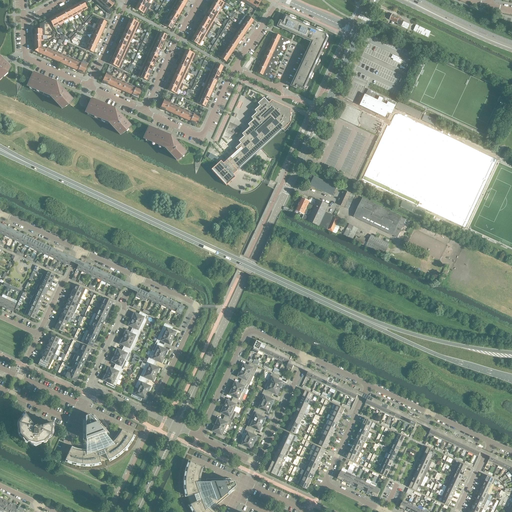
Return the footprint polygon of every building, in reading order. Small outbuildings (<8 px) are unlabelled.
[(101,9),(109,0),(101,0),(97,5),(101,9)] [(112,6),(115,3),(112,1),(111,1),(109,0),(101,9),(106,13),(107,12),(110,15),(112,10),(110,8),(112,6)] [(151,5),(142,0),(138,0),(138,1),(139,2),(138,4),(148,9),(151,5)] [(183,7),(185,5),(175,0),(173,0),(172,4),(183,10),(184,8),(183,7)] [(226,4),(218,0),(213,0),(213,1),(214,1),(213,3),(223,9),(226,4)] [(250,8),(254,0),(247,0),(245,5),(250,8)] [(260,3),(262,0),(254,0),(250,8),(250,9),(251,7),(256,10),(259,3),(260,3)] [(83,1),(78,4),(82,11),(87,9),(83,1)] [(223,9),(213,3),(212,5),(211,5),(209,7),(218,13),(221,8),(223,9)] [(82,11),(78,4),(73,6),(78,14),(82,11)] [(145,14),(148,9),(138,4),(137,5),(136,5),(134,8),(145,14)] [(183,10),(172,4),(171,4),(173,5),(171,10),(179,15),(180,13),(181,13),(183,10)] [(78,14),(73,6),(68,9),(73,17),(78,14)] [(218,13),(209,7),(208,10),(207,12),(216,17),(218,13)] [(73,17),(68,9),(64,11),(68,19),(73,17)] [(178,17),(179,15),(171,10),(168,14),(177,20),(179,17),(178,17)] [(68,19),(64,11),(59,14),(63,22),(68,19)] [(216,17),(207,12),(204,17),(215,23),(213,22),(216,17)] [(63,22),(59,14),(54,16),(59,24),(63,22)] [(177,20),(168,14),(165,19),(164,18),(163,18),(174,24),(175,22),(176,23),(177,20)] [(392,14),(390,20),(396,23),(396,24),(407,29),(409,25),(401,21),(402,19),(392,14)] [(290,15),(289,17),(288,17),(285,15),(281,22),(279,21),(276,26),(279,28),(310,42),(290,86),(295,89),(296,86),(303,90),(304,89),(306,90),(307,87),(305,86),(308,79),(309,79),(310,80),(312,77),(313,74),(311,73),(312,72),(311,72),(315,66),(315,65),(317,66),(318,63),(319,60),(318,59),(319,55),(322,56),(323,53),(321,52),(322,49),(323,49),(324,49),(326,47),(327,43),(325,43),(326,42),(325,42),(327,38),(326,34),(322,32),(321,32),(322,30),(319,28),(316,27),(315,29),(309,26),(308,26),(309,24),(306,22),(303,21),(302,23),(295,20),(296,18),(293,16),(290,15)] [(59,24),(54,16),(49,19),(54,27),(59,24)] [(253,21),(246,16),(243,21),(250,26),(253,21)] [(215,23),(204,17),(203,19),(201,21),(212,28),(215,23)] [(174,24),(163,18),(161,23),(172,29),(173,26),(174,24)] [(98,19),(96,24),(104,28),(107,23),(98,19)] [(128,22),(127,24),(138,29),(141,24),(129,19),(128,22)] [(212,28),(201,21),(199,24),(200,24),(199,26),(209,32),(212,28)] [(250,26),(243,21),(240,25),(247,30),(250,26)] [(34,33),(34,36),(43,35),(43,36),(44,36),(44,22),(39,25),(40,30),(37,30),(37,29),(32,29),(33,33),(34,33)] [(102,33),(104,28),(96,24),(94,29),(102,33)] [(138,29),(127,24),(127,26),(126,26),(125,29),(134,33),(136,28),(138,29)] [(247,30),(240,25),(237,30),(244,35),(247,30)] [(430,32),(416,25),(413,31),(428,37),(430,32)] [(209,32),(199,26),(198,28),(197,28),(196,31),(207,37),(209,32)] [(100,38),(102,33),(94,29),(92,34),(100,38)] [(132,38),(134,33),(125,29),(123,32),(124,32),(123,34),(132,38)] [(244,35),(237,30),(233,34),(241,39),(244,35)] [(156,31),(154,36),(164,41),(165,39),(166,39),(168,36),(156,31)] [(207,37),(196,31),(194,33),(195,34),(194,36),(202,41),(205,36),(206,37),(207,37)] [(98,43),(100,38),(92,34),(89,39),(98,43)] [(130,43),(132,38),(123,34),(121,39),(132,44),(132,43),(130,43)] [(241,39),(233,34),(231,39),(238,44),(241,39)] [(286,39),(274,34),(271,39),(282,44),(283,41),(285,42),(286,39)] [(164,41),(154,36),(151,41),(163,46),(164,43),(164,41)] [(202,41),(194,36),(192,38),(192,37),(190,40),(199,46),(202,41)] [(98,43),(89,39),(87,44),(95,47),(98,43)] [(132,44),(121,39),(120,41),(119,41),(118,43),(129,49),(132,44)] [(238,44),(231,39),(228,43),(235,48),(238,44)] [(280,47),(282,44),(271,39),(269,45),(281,50),(282,48),(280,47)] [(43,41),(34,41),(34,47),(35,48),(34,48),(36,50),(42,46),(41,43),(42,42),(42,41),(43,41)] [(162,49),(163,46),(151,41),(149,46),(160,51),(161,49),(162,49)] [(129,49),(118,43),(117,46),(117,47),(116,49),(127,54),(129,49)] [(235,48),(228,43),(225,48),(232,53),(235,48)] [(93,53),(95,47),(87,44),(85,49),(93,53)] [(281,50),(269,45),(266,50),(277,55),(278,52),(280,53),(281,50)] [(44,55),(47,47),(47,48),(46,47),(44,49),(42,46),(36,50),(37,52),(38,52),(38,53),(44,55)] [(158,56),(160,51),(149,46),(151,47),(149,51),(158,56)] [(49,58),(52,49),(47,47),(44,55),(49,58)] [(232,53),(225,48),(222,52),(229,57),(232,53)] [(54,60),(57,51),(52,49),(49,58),(54,60)] [(127,54),(116,49),(115,51),(115,50),(113,53),(125,58),(127,54)] [(194,60),(196,55),(185,50),(183,53),(184,53),(183,55),(194,60)] [(277,55),(266,50),(264,56),(276,61),(277,59),(275,58),(277,55)] [(58,62),(62,54),(57,51),(54,60),(58,62)] [(157,58),(158,56),(149,51),(147,56),(145,55),(145,56),(156,61),(158,58),(157,58)] [(226,62),(229,57),(222,52),(218,57),(226,62)] [(125,58),(113,53),(112,56),(113,56),(112,58),(123,63),(125,58)] [(63,64),(67,56),(62,54),(58,62),(63,64)] [(194,60),(183,55),(182,57),(180,60),(190,64),(192,60),(194,60)] [(68,66),(72,58),(67,56),(63,64),(68,66)] [(155,64),(156,61),(145,56),(142,61),(153,65),(154,63),(155,64)] [(276,61),(264,56),(261,61),(274,67),(275,64),(273,64),(274,61),(276,62),(276,61)] [(9,68),(5,64),(3,62),(2,61),(1,60),(1,59),(0,58),(0,80),(2,78),(3,77),(7,74),(8,74),(7,74),(9,68)] [(73,69),(77,60),(72,58),(68,66),(73,69)] [(120,69),(123,63),(112,58),(111,61),(110,60),(109,63),(120,69)] [(82,63),(82,62),(77,60),(73,69),(78,71),(82,63)] [(188,69),(190,64),(180,60),(179,63),(180,63),(179,65),(188,69)] [(82,61),(82,62),(82,63),(78,71),(80,72),(80,73),(84,75),(85,71),(88,64),(82,61)] [(152,67),(153,65),(142,61),(140,65),(152,71),(153,68),(152,67)] [(274,67),(261,61),(259,67),(269,71),(271,68),(273,69),(274,67)] [(224,67),(214,63),(212,68),(221,72),(222,70),(224,67)] [(152,71),(140,65),(140,66),(142,67),(140,71),(138,70),(149,75),(150,73),(151,74),(152,71)] [(186,74),(188,69),(179,65),(178,67),(177,67),(176,70),(187,75),(188,74),(186,74)] [(269,71),(259,67),(256,72),(269,78),(270,75),(268,74),(269,71)] [(221,72),(212,68),(210,73),(208,72),(219,77),(220,74),(221,72)] [(148,77),(149,75),(138,70),(136,76),(147,81),(149,78),(148,77)] [(187,75),(176,70),(175,72),(175,73),(174,75),(185,80),(187,75)] [(108,84),(112,75),(107,72),(104,79),(103,79),(101,83),(105,84),(106,83),(108,84)] [(218,80),(219,77),(208,72),(205,77),(216,82),(217,80),(218,80)] [(55,86),(56,83),(49,80),(42,77),(35,74),(36,74),(35,73),(35,75),(34,75),(34,76),(29,86),(29,87),(28,89),(49,98),(50,96),(51,97),(61,109),(62,108),(71,100),(61,88),(60,90),(57,87),(55,86)] [(113,86),(116,78),(112,76),(112,75),(108,84),(113,86)] [(185,80),(174,75),(173,77),(171,79),(183,85),(183,84),(181,83),(183,79),(185,80)] [(215,84),(216,82),(205,77),(203,82),(215,87),(216,84),(215,84)] [(118,89),(121,80),(116,78),(113,86),(118,89)] [(183,85),(171,79),(170,82),(171,83),(170,85),(181,90),(183,85)] [(123,91),(126,83),(121,80),(118,89),(123,91)] [(215,87),(203,82),(205,83),(203,87),(201,86),(201,87),(212,92),(213,90),(215,87)] [(127,93),(131,85),(126,83),(123,91),(127,93)] [(132,95),(137,86),(136,86),(136,87),(131,85),(127,93),(132,95)] [(181,90),(170,85),(169,87),(168,86),(167,90),(177,94),(179,89),(181,90)] [(142,88),(137,86),(132,95),(135,96),(134,97),(138,99),(140,95),(139,95),(142,88)] [(212,92),(201,87),(199,92),(210,97),(212,94),(211,94),(212,92)] [(364,105),(365,102),(366,102),(364,107),(385,117),(387,112),(391,114),(396,103),(368,89),(361,104),(364,105)] [(209,100),(210,97),(199,92),(197,97),(207,102),(208,100),(209,100)] [(206,104),(207,102),(197,97),(194,102),(206,107),(207,104),(206,104)] [(166,111),(170,101),(165,98),(162,105),(161,105),(159,109),(163,111),(164,109),(166,111)] [(282,130),(284,132),(285,131),(286,130),(287,129),(288,128),(289,127),(289,126),(290,125),(291,123),(291,122),(292,121),(292,119),(293,118),(293,117),(293,115),(293,114),(293,113),(289,112),(289,110),(290,110),(290,109),(271,100),(270,102),(271,103),(269,104),(264,98),(258,103),(260,105),(255,110),(257,112),(251,117),(252,117),(253,119),(248,124),(250,126),(242,134),(244,136),(239,141),(241,143),(235,148),(236,148),(238,150),(223,163),(221,161),(211,170),(226,186),(235,177),(233,175),(237,171),(282,130)] [(118,116),(116,114),(113,112),(114,110),(114,109),(107,106),(100,103),(101,103),(100,103),(94,100),(93,101),(92,101),(92,102),(88,112),(87,112),(87,113),(86,115),(108,124),(109,122),(110,123),(109,124),(120,135),(120,134),(125,129),(129,126),(119,115),(118,116)] [(171,113),(175,104),(170,102),(171,101),(170,101),(166,111),(171,113)] [(422,113),(398,102),(395,108),(420,120),(422,113)] [(176,115),(179,107),(175,104),(171,113),(176,115)] [(358,120),(361,112),(346,105),(340,118),(352,124),(358,127),(360,124),(358,120)] [(181,117),(184,109),(179,107),(176,115),(181,117)] [(186,119),(189,111),(184,109),(181,117),(186,119)] [(190,121),(195,112),(194,113),(189,111),(186,119),(190,121)] [(197,121),(200,114),(195,112),(190,121),(193,122),(192,124),(196,125),(198,121),(197,121)] [(435,122),(426,118),(424,117),(423,120),(433,125),(435,122)] [(170,138),(150,129),(149,129),(150,129),(146,138),(145,138),(145,139),(165,148),(166,149),(176,160),(177,160),(176,160),(184,153),(185,152),(174,141),(173,142),(171,140),(169,139),(170,138)] [(332,196),(337,187),(314,176),(310,185),(332,196)] [(338,204),(340,205),(348,209),(355,195),(344,190),(338,204)] [(311,208),(313,205),(309,203),(310,201),(301,198),(295,210),(304,214),(304,212),(306,213),(308,211),(306,210),(308,206),(308,207),(311,208)] [(354,217),(398,238),(406,220),(401,217),(402,216),(363,198),(354,217)] [(318,200),(309,218),(304,215),(302,218),(308,221),(333,232),(336,234),(341,224),(342,225),(344,222),(339,219),(339,218),(325,211),(328,205),(318,200)] [(425,212),(402,201),(400,206),(401,206),(400,207),(422,217),(423,216),(425,212)] [(343,235),(352,239),(354,235),(359,237),(362,231),(349,224),(343,235)] [(0,233),(5,236),(8,228),(3,226),(0,232),(0,233)] [(10,238),(13,230),(8,228),(5,236),(10,238)] [(14,240),(18,233),(13,230),(10,238),(14,240)] [(19,243),(23,235),(18,233),(14,240),(19,243)] [(24,245),(28,237),(23,235),(19,243),(24,245)] [(366,246),(384,255),(389,244),(371,235),(366,246)] [(29,247),(33,240),(28,237),(24,245),(29,247)] [(34,249),(38,242),(33,240),(29,247),(34,249)] [(39,252),(42,244),(38,242),(34,249),(39,252)] [(44,254),(47,246),(42,244),(39,252),(44,254)] [(49,256),(52,249),(47,246),(44,254),(49,256)] [(54,259),(57,251),(52,249),(49,256),(54,259)] [(59,261),(62,253),(57,251),(54,259),(59,261)] [(63,263),(67,256),(62,253),(59,261),(63,263)] [(67,256),(63,263),(69,266),(70,262),(75,264),(77,260),(67,256)] [(81,271),(85,264),(77,260),(75,264),(78,265),(76,269),(81,271)] [(86,274),(90,266),(85,264),(81,271),(86,274)] [(91,276),(95,268),(90,266),(86,274),(91,276)] [(96,278),(100,271),(95,268),(91,276),(96,278)] [(444,279),(445,277),(449,270),(445,268),(440,277),(444,279)] [(55,275),(47,271),(45,276),(52,280),(55,275)] [(101,281),(105,273),(100,271),(96,278),(101,281)] [(106,283),(109,275),(105,273),(101,281),(106,283)] [(50,285),(52,280),(45,276),(43,275),(40,280),(50,285)] [(111,285),(114,278),(109,275),(106,283),(111,285)] [(116,288),(119,280),(114,278),(111,285),(116,288)] [(48,290),(50,285),(40,280),(38,285),(48,290)] [(119,280),(116,288),(121,290),(123,286),(130,289),(132,286),(119,280)] [(75,284),(73,289),(83,294),(85,289),(75,284)] [(46,294),(48,290),(38,285),(36,290),(38,291),(46,294)] [(140,299),(144,291),(132,286),(130,289),(137,293),(135,296),(140,299)] [(81,299),(83,294),(73,289),(71,294),(81,299)] [(43,299),(46,294),(38,291),(36,296),(43,299)] [(149,294),(148,293),(144,291),(140,299),(145,301),(147,299),(146,298),(149,294)] [(151,301),(155,293),(150,291),(148,293),(149,294),(146,298),(147,299),(151,301)] [(156,303),(160,295),(155,293),(151,301),(156,303)] [(81,299),(71,294),(68,299),(78,304),(81,299)] [(43,299),(36,296),(33,295),(31,300),(41,304),(43,299)] [(161,305),(165,298),(160,295),(156,303),(161,305)] [(104,298),(101,303),(110,307),(112,303),(111,303),(111,302),(113,302),(108,299),(104,298)] [(166,308),(170,300),(165,298),(161,305),(166,308)] [(7,309),(11,302),(6,299),(2,307),(7,309)] [(76,309),(78,304),(68,299),(66,304),(76,309)] [(39,309),(41,304),(31,300),(29,304),(39,309)] [(171,310),(174,302),(170,300),(166,308),(171,310)] [(16,304),(11,302),(7,309),(12,312),(16,304)] [(176,312),(179,305),(174,302),(171,310),(176,312)] [(108,311),(110,307),(101,303),(99,309),(107,313),(108,313),(107,312),(107,311),(108,311)] [(37,314),(39,309),(29,304),(27,309),(37,314)] [(76,309),(66,304),(64,309),(74,313),(76,309)] [(184,307),(179,305),(176,312),(181,315),(184,307)] [(34,319),(37,314),(27,309),(24,314),(34,319)] [(74,313),(64,309),(62,314),(69,317),(72,318),(74,313)] [(107,313),(99,309),(96,314),(105,319),(107,315),(106,314),(106,313),(107,313)] [(103,323),(105,319),(96,314),(94,313),(92,319),(102,324),(101,323),(102,322),(103,323)] [(133,317),(131,319),(144,325),(148,316),(141,313),(140,315),(134,313),(133,313),(132,316),(133,317)] [(67,322),(69,317),(62,314),(59,319),(67,322)] [(65,327),(67,322),(59,319),(57,324),(65,327)] [(102,324),(92,319),(89,325),(91,326),(100,330),(102,326),(101,325),(101,324),(102,324)] [(144,325),(131,319),(130,322),(129,321),(128,325),(128,326),(134,328),(133,331),(140,334),(144,325)] [(164,323),(160,333),(173,338),(174,336),(175,336),(176,333),(175,332),(176,332),(170,329),(171,327),(164,323)] [(62,332),(65,327),(57,324),(55,329),(62,332)] [(97,336),(100,330),(91,326),(88,331),(96,335),(97,336)] [(95,336),(96,335),(88,331),(86,330),(84,336),(94,341),(96,337),(95,336)] [(135,343),(140,334),(133,331),(132,334),(126,331),(125,331),(123,334),(124,335),(123,337),(135,343)] [(171,341),(173,338),(160,333),(156,342),(163,345),(164,342),(170,345),(171,345),(172,342),(171,341)] [(59,338),(52,335),(49,340),(57,344),(59,338)] [(93,345),(94,341),(84,336),(81,342),(92,347),(92,346),(91,346),(92,344),(93,345)] [(135,343),(123,337),(122,340),(121,340),(119,343),(120,343),(120,344),(126,346),(124,349),(131,352),(135,343)] [(59,345),(57,344),(49,340),(47,345),(57,350),(59,345)] [(259,351),(262,343),(257,341),(253,349),(259,351)] [(162,348),(163,345),(156,342),(152,351),(155,352),(164,357),(165,354),(166,354),(168,351),(167,351),(167,350),(162,348)] [(91,348),(80,343),(78,349),(80,350),(88,354),(90,350),(89,349),(90,348),(91,349),(91,348)] [(263,353),(267,345),(262,343),(259,351),(263,353)] [(57,350),(47,345),(45,350),(55,354),(57,350)] [(268,356),(272,348),(267,345),(263,353),(268,356)] [(273,358),(277,350),(272,348),(268,356),(273,358)] [(127,361),(131,352),(124,349),(123,352),(117,349),(116,349),(115,352),(116,353),(114,355),(127,361)] [(55,354),(45,350),(43,355),(53,359),(55,354)] [(87,358),(88,354),(80,350),(77,355),(86,360),(86,359),(85,359),(85,357),(87,358)] [(278,360),(282,352),(277,350),(273,358),(278,360)] [(163,359),(164,357),(155,352),(152,351),(148,360),(154,363),(156,360),(161,363),(162,363),(164,360),(163,359)] [(282,365),(283,363),(287,355),(282,352),(278,360),(277,362),(282,365)] [(86,360),(77,355),(75,354),(72,360),(75,361),(83,365),(85,361),(84,361),(85,359),(86,360)] [(53,359),(43,355),(40,360),(50,364),(53,359)] [(127,361),(114,355),(113,358),(112,358),(111,361),(112,362),(111,362),(117,365),(116,367),(123,370),(127,361)] [(292,357),(287,355),(283,363),(288,365),(291,360),(292,357)] [(153,366),(154,363),(148,360),(147,360),(144,359),(143,361),(146,362),(143,369),(156,375),(157,372),(158,372),(160,369),(159,369),(159,368),(153,366)] [(50,364),(40,360),(38,365),(48,369),(50,364)] [(295,362),(291,360),(288,365),(286,367),(292,370),(294,366),(301,369),(303,365),(295,362)] [(81,369),(83,365),(75,361),(72,367),(81,371),(81,370),(80,370),(80,369),(81,369)] [(242,368),(241,370),(254,376),(258,367),(251,364),(250,367),(244,364),(243,364),(241,367),(242,368)] [(315,371),(310,369),(303,365),(301,369),(308,372),(306,377),(311,379),(315,371)] [(81,371),(72,367),(69,372),(78,376),(80,372),(79,372),(79,370),(81,371)] [(118,380),(123,370),(116,367),(115,370),(109,367),(109,368),(108,367),(106,370),(107,371),(106,374),(115,378),(118,380)] [(155,377),(156,375),(143,369),(139,378),(146,381),(147,379),(153,381),(154,381),(155,378),(155,377)] [(254,376),(241,370),(240,373),(239,372),(237,376),(238,376),(238,377),(244,379),(244,380),(243,382),(241,381),(249,385),(254,376)] [(316,381),(320,373),(315,371),(311,379),(316,381)] [(76,380),(78,376),(69,372),(67,378),(75,382),(76,382),(75,381),(75,380),(76,380)] [(272,373),(267,382),(271,384),(280,388),(281,386),(282,386),(284,383),(283,382),(277,379),(278,377),(278,376),(272,373)] [(321,383),(325,376),(320,373),(316,381),(321,383)] [(113,383),(115,378),(106,374),(105,376),(104,376),(102,379),(103,380),(109,383),(107,386),(114,389),(116,384),(113,383)] [(326,386),(329,378),(325,376),(321,383),(326,386)] [(145,384),(146,381),(139,378),(135,387),(138,389),(138,388),(147,393),(149,390),(150,391),(151,387),(150,387),(150,386),(145,384)] [(331,388),(334,380),(329,378),(326,386),(331,388)] [(336,390),(339,382),(334,380),(331,388),(336,390)] [(245,394),(249,385),(241,381),(242,382),(243,382),(242,385),(241,384),(241,385),(236,382),(235,382),(234,382),(233,385),(234,386),(233,388),(245,394)] [(279,391),(280,388),(271,384),(267,382),(263,391),(270,395),(270,394),(271,392),(277,395),(278,395),(280,391),(279,391)] [(341,393),(344,385),(339,382),(336,390),(341,393)] [(345,395),(349,387),(344,385),(341,393),(345,395)] [(350,397),(354,389),(349,387),(345,395),(350,397)] [(146,396),(147,393),(138,388),(138,389),(136,393),(133,392),(131,396),(139,400),(140,400),(141,399),(141,398),(144,399),(145,399),(147,396),(146,396)] [(245,394),(233,388),(231,391),(230,391),(229,394),(230,395),(235,398),(234,400),(232,399),(241,403),(245,394)] [(364,394),(354,389),(350,397),(355,400),(358,395),(362,397),(364,394)] [(270,395),(263,391),(261,396),(264,398),(262,402),(271,406),(273,404),(274,404),(275,401),(274,400),(269,397),(268,397),(269,395),(270,395)] [(315,395),(305,391),(303,396),(313,400),(315,395)] [(370,406),(374,398),(369,396),(364,394),(362,397),(367,400),(365,404),(370,406)] [(313,401),(313,400),(303,396),(301,401),(309,404),(311,400),(313,401)] [(375,409),(379,401),(374,398),(370,406),(375,409)] [(237,412),(241,403),(232,399),(232,400),(234,400),(234,401),(233,403),(227,400),(226,400),(224,403),(225,404),(224,407),(237,412)] [(306,409),(309,404),(301,401),(299,406),(306,409)] [(380,411),(384,403),(379,401),(375,409),(380,411)] [(270,409),(271,406),(262,402),(260,407),(257,405),(255,410),(261,413),(262,413),(261,412),(262,410),(263,410),(268,413),(269,413),(270,413),(271,410),(270,409)] [(385,413),(389,405),(384,403),(380,411),(385,413)] [(334,410),(342,414),(345,409),(337,405),(335,404),(332,410),(334,410)] [(390,416),(393,408),(389,405),(385,413),(390,416)] [(304,414),(306,409),(299,406),(296,410),(304,414)] [(237,412),(224,407),(223,409),(222,409),(220,412),(221,413),(227,416),(226,418),(224,417),(224,418),(232,421),(237,412)] [(395,418),(398,410),(393,408),(390,416),(395,418)] [(261,413),(255,410),(250,419),(263,425),(264,422),(265,422),(267,419),(266,418),(260,416),(260,415),(261,413)] [(306,415),(304,414),(296,410),(294,415),(302,419),(304,420),(306,415)] [(340,419),(342,414),(334,410),(332,410),(330,414),(332,415),(340,419)] [(400,420),(403,412),(398,410),(395,418),(400,420)] [(405,422),(408,414),(403,412),(400,420),(405,422)] [(53,428),(52,428),(52,423),(48,424),(39,426),(38,422),(33,425),(27,417),(25,414),(22,418),(21,417),(19,420),(18,421),(17,423),(19,423),(19,428),(18,428),(18,431),(18,433),(19,435),(20,434),(23,437),(22,438),(24,441),(25,442),(27,443),(28,442),(30,443),(30,444),(35,446),(41,444),(41,443),(43,442),(44,443),(45,442),(47,441),(49,438),(48,437),(51,434),(52,435),(53,433),(53,431),(53,428)] [(120,429),(119,432),(118,433),(116,435),(114,438),(111,441),(107,436),(108,435),(109,433),(94,415),(91,416),(90,414),(85,416),(86,418),(83,419),(83,434),(83,438),(83,443),(85,443),(86,444),(86,450),(83,450),(79,449),(75,448),(72,446),(65,460),(66,460),(67,460),(69,461),(70,461),(71,462),(73,462),(74,463),(77,463),(80,464),(83,464),(85,464),(86,464),(87,464),(89,464),(92,464),(93,464),(94,464),(97,463),(100,463),(101,463),(99,456),(106,454),(108,460),(109,460),(109,459),(110,459),(112,458),(113,457),(115,456),(116,455),(118,454),(119,453),(120,452),(122,450),(123,450),(125,448),(126,446),(127,445),(128,444),(129,443),(129,442),(130,440),(131,439),(132,438),(132,437),(133,435),(120,429)] [(338,424),(340,419),(332,415),(330,414),(328,419),(330,420),(338,424)] [(409,425),(413,417),(408,414),(405,422),(409,425)] [(300,424),(302,419),(294,415),(292,420),(300,424)] [(425,422),(418,419),(413,417),(409,425),(415,427),(417,423),(424,426),(425,422)] [(230,426),(232,421),(224,418),(226,418),(225,419),(226,419),(225,421),(224,421),(219,418),(218,419),(217,418),(216,422),(217,422),(216,425),(225,429),(227,425),(230,426)] [(262,427),(263,425),(250,419),(246,428),(253,431),(254,428),(254,429),(254,428),(260,431),(261,431),(263,428),(262,427)] [(373,422),(365,419),(363,423),(370,427),(371,427),(373,422)] [(297,429),(300,424),(292,420),(289,425),(297,429)] [(336,429),(338,424),(330,420),(328,425),(336,429)] [(434,436),(438,428),(425,422),(424,426),(431,429),(429,434),(434,436)] [(370,427),(363,423),(361,428),(364,430),(369,432),(371,427),(370,427)] [(336,429),(328,425),(326,424),(323,429),(333,434),(336,429)] [(225,429),(216,425),(214,427),(213,427),(212,430),(213,431),(218,434),(219,434),(218,436),(217,436),(217,437),(224,440),(226,435),(223,434),(225,429)] [(295,434),(297,429),(289,425),(287,430),(295,434)] [(253,431),(246,428),(242,437),(245,438),(255,443),(256,440),(257,441),(258,437),(257,437),(257,436),(252,434),(252,433),(253,431)] [(369,432),(364,430),(361,428),(358,433),(363,435),(367,438),(370,433),(369,432)] [(439,438),(442,430),(438,428),(434,436),(439,438)] [(331,439),(333,434),(323,429),(321,434),(323,435),(331,439)] [(444,441),(447,433),(442,430),(439,438),(444,441)] [(286,432),(284,437),(294,441),(296,436),(286,432)] [(365,442),(367,438),(363,435),(358,433),(356,438),(365,442)] [(403,442),(405,437),(396,433),(394,438),(395,438),(395,439),(396,439),(403,442)] [(449,443),(452,435),(447,433),(444,441),(449,443)] [(329,443),(331,439),(323,435),(321,440),(329,443)] [(453,445),(457,437),(452,435),(449,443),(453,445)] [(294,441),(284,437),(282,442),(289,445),(290,445),(292,446),(294,441)] [(458,448),(462,440),(457,437),(453,445),(458,448)] [(253,445),(255,443),(245,438),(243,443),(240,441),(238,446),(244,449),(245,449),(244,449),(245,447),(246,447),(252,449),(253,449),(254,446),(253,445)] [(365,442),(356,438),(354,443),(363,447),(365,442)] [(400,447),(403,442),(396,439),(395,439),(395,438),(394,438),(391,443),(400,447)] [(326,449),(329,443),(321,440),(318,445),(326,449)] [(463,450),(467,442),(462,440),(458,448),(463,450)] [(290,445),(289,445),(282,442),(279,447),(285,449),(287,450),(290,445)] [(468,452),(472,444),(467,442),(463,450),(468,452)] [(363,447),(354,443),(352,448),(361,452),(363,447)] [(398,452),(400,447),(391,443),(393,444),(391,449),(398,452)] [(473,454),(477,447),(472,444),(468,452),(473,454)] [(323,455),(326,450),(318,446),(315,451),(323,455)] [(289,451),(287,450),(285,449),(279,447),(277,452),(285,455),(287,456),(289,451)] [(487,451),(477,447),(473,454),(478,457),(480,452),(485,455),(487,451)] [(358,457),(361,452),(352,448),(349,453),(358,457)] [(396,457),(398,452),(391,449),(389,448),(387,453),(396,457)] [(433,457),(435,451),(427,448),(425,453),(432,456),(433,457)] [(323,455),(315,451),(313,450),(311,455),(321,460),(323,455)] [(497,456),(487,451),(485,455),(490,457),(488,461),(493,464),(497,456)] [(283,460),(285,455),(277,452),(275,456),(283,460)] [(356,462),(358,457),(349,453),(347,458),(356,462)] [(393,462),(396,457),(387,453),(384,457),(393,462)] [(319,465),(321,460),(311,455),(309,460),(311,461),(319,465)] [(281,465),(283,460),(275,456),(273,461),(281,465)] [(498,466),(502,458),(497,456),(493,464),(498,466)] [(393,462),(384,457),(382,462),(391,467),(393,462)] [(429,461),(430,460),(423,457),(421,462),(430,467),(432,462),(429,461)] [(503,468),(506,460),(502,458),(498,466),(503,468)] [(511,466),(511,462),(506,460),(503,468),(508,471),(511,466)] [(211,511),(210,510),(208,509),(208,508),(214,503),(215,504),(216,505),(220,502),(223,499),(234,490),(233,487),(235,486),(234,481),(231,481),(230,479),(206,479),(206,480),(206,482),(198,482),(198,480),(198,479),(198,478),(199,476),(199,475),(199,473),(200,471),(200,470),(201,468),(202,467),(203,468),(203,467),(190,461),(189,463),(189,464),(188,466),(188,467),(187,469),(187,470),(187,472),(186,473),(186,475),(186,476),(186,477),(186,478),(185,480),(185,482),(185,483),(185,485),(185,487),(186,488),(186,490),(186,491),(186,493),(187,494),(187,496),(194,494),(196,501),(190,504),(190,505),(191,506),(192,507),(192,509),(193,510),(194,511),(211,511)] [(281,465),(273,461),(270,466),(280,471),(283,466),(281,465)] [(316,470),(319,465),(311,461),(308,466),(306,465),(316,470)] [(391,467),(382,462),(380,467),(381,468),(382,468),(389,471),(391,467)] [(427,471),(430,467),(421,462),(418,467),(427,471)] [(465,471),(467,466),(458,462),(456,467),(457,467),(458,468),(465,471)] [(314,475),(316,470),(306,465),(304,470),(314,475)] [(280,471),(270,466),(268,471),(278,476),(280,477),(282,472),(280,471)] [(381,468),(380,467),(381,468),(378,473),(386,477),(389,471),(382,468),(381,468)] [(427,471),(418,467),(416,472),(425,476),(427,471)] [(457,467),(456,467),(453,472),(462,476),(465,471),(458,468),(457,467)] [(312,480),(314,475),(304,470),(302,475),(312,480)] [(346,474),(346,473),(341,471),(337,479),(342,481),(345,474),(346,474)] [(350,478),(352,474),(347,472),(346,473),(346,474),(345,474),(342,481),(347,483),(350,478)] [(423,481),(425,476),(416,472),(414,477),(423,481)] [(460,481),(462,476),(453,472),(451,477),(460,481)] [(352,486),(357,476),(352,474),(350,478),(347,483),(352,486)] [(310,485),(312,480),(302,475),(300,480),(310,485)] [(360,482),(361,479),(357,476),(352,486),(357,488),(360,482)] [(488,476),(485,480),(491,483),(492,484),(493,484),(496,479),(488,476)] [(421,486),(423,481),(414,477),(411,482),(418,485),(419,485),(421,486)] [(458,486),(460,481),(451,477),(449,482),(458,486)] [(362,490),(366,482),(366,481),(361,479),(360,482),(357,488),(362,490)] [(307,490),(310,485),(300,480),(297,485),(307,490)] [(494,485),(493,484),(492,484),(491,483),(485,480),(483,485),(492,490),(494,485)] [(367,492),(371,484),(366,482),(362,490),(367,492)] [(417,491),(419,485),(418,485),(411,482),(409,487),(417,491)] [(456,491),(458,486),(449,482),(447,486),(456,491)] [(376,487),(371,484),(367,492),(372,495),(375,488),(375,487),(376,487)] [(492,490),(483,485),(481,490),(490,495),(492,490)] [(453,495),(456,491),(447,486),(444,491),(453,495)] [(377,497),(381,489),(376,487),(375,487),(375,488),(372,495),(377,497)] [(490,495),(481,490),(478,495),(487,499),(490,495)] [(451,500),(453,495),(444,491),(442,496),(443,497),(444,497),(451,500)] [(487,499),(478,495),(476,500),(485,504),(487,499)] [(444,497),(443,497),(441,502),(449,506),(451,500),(444,497)] [(408,502),(403,500),(399,507),(404,510),(407,503),(408,503),(408,502)] [(483,509),(485,504),(476,500),(474,505),(483,509)] [(9,511),(13,504),(7,501),(2,511),(9,511)] [(409,511),(414,503),(409,501),(408,502),(408,503),(407,503),(404,510),(409,511)] [(415,511),(418,506),(413,504),(414,503),(409,511),(415,511)]
